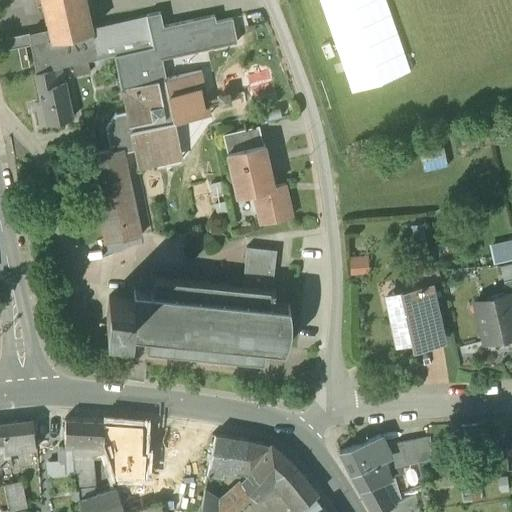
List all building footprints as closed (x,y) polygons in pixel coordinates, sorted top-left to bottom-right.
[(41,0),(46,17),(47,16),(50,33),(50,36),(51,37),(93,28),(92,26),(86,0),(41,0)] [(113,54),(120,86),(166,77),(162,57),(236,41),(231,17),(215,20),(214,14),(163,25),(160,11),(146,14),(153,45),(113,54)] [(146,14),(92,26),(93,26),(100,57),(113,54),(153,45),(146,14)] [(92,26),(93,28),(51,37),(50,36),(31,40),(30,40),(31,44),(36,71),(54,67),(72,63),(88,60),(100,57),(93,26),(92,26)] [(30,32),(6,37),(8,48),(31,44),(30,40),(31,40),(30,32)] [(100,57),(88,60),(90,71),(102,68),(100,57)] [(88,60),(72,63),(74,74),(90,71),(88,60)] [(36,71),(35,71),(42,108),(37,109),(40,123),(73,116),(65,81),(58,83),(54,67),(36,71)] [(201,70),(166,77),(120,86),(126,108),(115,110),(106,126),(110,148),(124,145),(133,144),(137,166),(155,162),(153,154),(181,149),(176,122),(202,117),(198,88),(205,87),(201,70)] [(259,125),(237,130),(241,149),(263,144),(259,125)] [(241,149),(227,152),(236,195),(254,192),(273,188),(273,187),(264,144),(263,144),(241,149)] [(110,148),(87,153),(105,240),(141,233),(124,145),(110,148)] [(285,185),(273,187),(273,188),(254,192),(255,198),(253,199),(258,224),(291,217),(285,185)] [(511,261),(511,243),(499,246),(503,264),(511,261)] [(277,249),(247,245),(242,285),(272,289),(275,260),(277,249)] [(242,285),(154,276),(153,289),(134,286),(132,298),(122,296),(109,295),(106,318),(130,321),(129,331),(148,333),(146,348),(243,359),(243,364),(256,365),(256,360),(264,361),(266,347),(285,349),(289,338),(290,327),(290,316),(288,305),(270,304),(272,294),(274,295),(275,289),(272,289),(242,285)] [(422,286),(417,287),(418,288),(403,292),(407,310),(395,312),(397,322),(393,322),(398,342),(413,338),(415,346),(442,340),(430,285),(422,287),(422,286)] [(507,294),(486,299),(488,311),(478,313),(485,343),(511,336),(511,301),(510,294),(507,294)] [(103,442),(104,423),(66,421),(65,450),(73,450),(73,459),(76,493),(93,490),(92,458),(108,456),(103,442)] [(33,422),(0,425),(0,448),(8,449),(35,450),(33,422)] [(120,494),(145,495),(146,451),(143,451),(144,425),(104,423),(103,442),(108,456),(119,491),(120,494)] [(481,427),(462,428),(463,441),(481,440),(481,427)] [(382,436),(339,453),(339,455),(350,475),(387,462),(384,447),(382,436)] [(248,442),(215,437),(208,465),(246,473),(248,442)] [(430,438),(384,447),(387,462),(388,471),(431,462),(430,438)] [(271,445),(248,442),(246,473),(252,475),(271,445)] [(271,445),(263,458),(252,475),(248,482),(259,496),(285,458),(271,445)] [(8,449),(0,448),(0,469),(11,468),(8,449)] [(387,462),(350,475),(359,492),(382,482),(390,479),(388,471),(387,462)] [(294,466),(276,483),(298,511),(300,510),(301,510),(318,497),(294,466)] [(201,511),(245,511),(259,496),(248,482),(245,478),(225,498),(204,493),(201,511)] [(382,482),(359,492),(370,511),(381,511),(391,507),(382,482)] [(20,484),(3,487),(5,497),(8,511),(7,511),(25,509),(20,484)] [(119,491),(80,501),(80,511),(125,511),(120,494),(119,491)] [(406,511),(421,511),(421,510),(417,495),(403,501),(406,511)] [(163,511),(161,502),(135,511),(163,511)]
